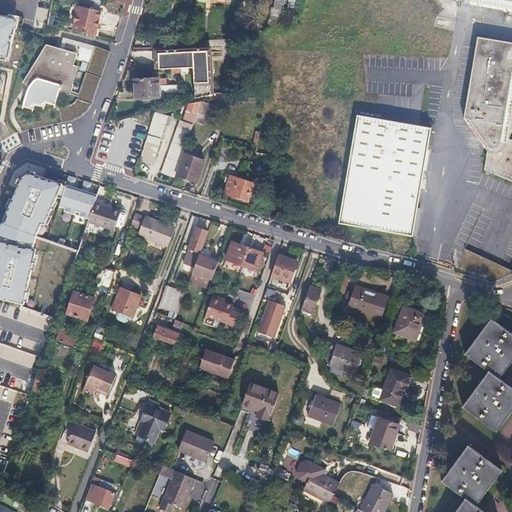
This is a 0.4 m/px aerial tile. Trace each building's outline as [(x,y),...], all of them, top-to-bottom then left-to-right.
[(79,0),(76,13),(75,12),(72,24),(74,24),(72,31),(92,35),(98,11),(91,9),(92,0),(79,0)] [(288,0),(287,10),(294,10),(295,0),(288,0)] [(511,0),(455,0),(506,9),(506,10),(511,11),(511,0)] [(20,8),(0,3),(0,57),(7,59),(20,8)] [(511,46),(478,40),(477,46),(464,121),(469,123),(486,147),(488,155),(485,173),(511,184),(511,83),(511,82),(511,46)] [(78,54),(47,46),(22,83),(29,87),(24,96),(21,107),(32,110),(33,104),(44,107),(45,102),(56,104),(59,97),(72,96),(75,85),(74,85),(79,67),(74,66),(78,54)] [(209,49),(184,50),(181,69),(192,68),(193,99),(194,101),(202,99),(211,97),(211,96),(209,49)] [(166,50),(154,51),(155,69),(164,69),(166,50)] [(184,50),(166,50),(164,69),(181,69),(184,50)] [(158,77),(133,78),(134,99),(158,98),(158,97),(175,97),(177,86),(158,87),(158,77)] [(201,103),(201,104),(196,115),(194,122),(203,126),(210,107),(201,103)] [(201,104),(188,105),(186,111),(196,115),(201,104)] [(167,116),(154,112),(152,119),(165,123),(167,116)] [(337,225),(397,237),(410,240),(422,174),(418,156),(426,151),(430,132),(357,118),(337,225)] [(152,119),(151,122),(143,146),(142,148),(151,151),(154,143),(158,144),(165,123),(152,119)] [(191,131),(178,127),(161,173),(173,177),(178,165),(183,153),(191,131)] [(178,165),(180,165),(176,175),(195,182),(203,162),(192,158),(193,156),(183,153),(178,165)] [(0,296),(21,301),(32,235),(59,181),(23,170),(15,175),(0,209),(0,296)] [(252,184),(229,176),(224,193),(247,201),(252,184)] [(86,217),(94,193),(62,183),(54,207),(86,217)] [(119,213),(93,204),(87,223),(113,231),(119,213)] [(145,218),(134,214),(130,226),(141,230),(139,235),(167,245),(174,225),(146,216),(145,218)] [(209,227),(198,223),(189,249),(199,253),(200,250),(209,227)] [(248,248),(233,243),(227,261),(242,266),(248,248)] [(261,253),(248,248),(242,266),(255,271),(257,265),(260,266),(262,261),(259,260),(261,253)] [(199,253),(189,249),(186,257),(196,260),(199,253)] [(199,253),(196,260),(193,268),(213,276),(220,258),(200,250),(199,253)] [(295,262),(277,256),(270,276),(288,282),(295,262)] [(322,287),(309,283),(301,307),(313,311),(322,287)] [(372,291),(355,285),(348,307),(381,319),(388,300),(371,294),(372,291)] [(140,295),(120,287),(111,311),(131,318),(140,295)] [(94,299),(73,292),(66,314),(86,321),(94,299)] [(181,302),(163,295),(157,309),(175,316),(181,302)] [(224,300),(211,295),(204,314),(226,322),(232,305),(233,303),(224,300)] [(284,304),(267,298),(255,331),(273,337),(284,304)] [(241,308),(232,305),(226,322),(226,324),(234,327),(241,308)] [(423,317),(401,309),(392,334),(413,342),(423,317)] [(464,352),(487,370),(461,405),(494,431),(511,407),(511,389),(498,379),(511,360),(511,333),(491,318),(464,352)] [(183,322),(174,319),(172,324),(181,328),(182,324),(183,322)] [(182,324),(181,328),(179,332),(189,336),(192,327),(182,324)] [(171,332),(157,327),(153,337),(175,345),(179,333),(171,331),(171,332)] [(79,339),(58,332),(55,341),(76,348),(79,339)] [(361,354),(327,342),(320,362),(354,375),(361,354)] [(214,352),(205,348),(198,367),(226,377),(232,361),(213,354),(214,352)] [(214,352),(213,354),(232,361),(233,359),(214,352)] [(374,355),(372,361),(379,364),(381,358),(374,355)] [(98,359),(95,358),(89,375),(100,379),(105,381),(104,384),(103,385),(112,388),(119,366),(111,363),(112,361),(99,356),(98,359)] [(49,372),(38,369),(32,386),(31,390),(41,393),(49,372)] [(379,399),(378,400),(396,407),(402,391),(404,392),(409,378),(389,370),(382,390),(379,399)] [(277,395),(249,384),(241,405),(257,411),(255,417),(265,421),(267,415),(268,416),(277,395)] [(373,387),(369,396),(379,399),(382,390),(373,387)] [(340,405),(314,395),(307,416),(332,425),(340,405)] [(141,422),(143,423),(138,436),(154,443),(160,429),(163,430),(170,415),(148,405),(141,422)] [(186,411),(175,406),(172,411),(184,417),(186,411)] [(397,426),(377,419),(368,444),(388,451),(397,426)] [(93,431),(73,423),(64,445),(85,453),(93,431)] [(213,444),(185,432),(177,450),(205,462),(213,444)] [(502,472),(468,446),(441,481),(465,499),(454,511),(482,511),(475,507),(502,472)] [(126,458),(121,457),(119,463),(129,467),(132,461),(128,460),(126,458)] [(339,484),(322,474),(325,469),(309,459),(302,461),(297,470),(299,477),(308,482),(304,488),(328,503),(333,495),(339,484)] [(196,479),(176,471),(163,465),(159,473),(172,479),(163,500),(160,509),(167,511),(170,511),(173,505),(183,509),(192,487),(196,479)] [(100,481),(97,488),(98,489),(113,494),(116,487),(100,481)] [(384,511),(393,496),(375,485),(360,510),(362,511),(384,511)] [(97,488),(91,486),(86,500),(93,503),(98,489),(97,488)] [(113,494),(98,489),(93,503),(108,509),(113,494)] [(16,511),(0,503),(0,511),(16,511)]
